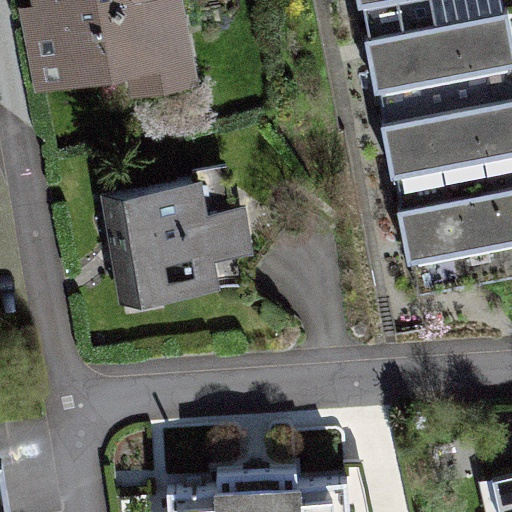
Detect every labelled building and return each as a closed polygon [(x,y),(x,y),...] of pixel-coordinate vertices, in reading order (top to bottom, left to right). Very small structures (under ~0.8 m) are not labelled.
[(19,0),(34,77),(105,64),(110,95),(175,83),(159,0),(19,0)] [(474,10),(344,36),(354,86),(484,60),(474,10)] [(496,91),(356,116),(365,168),(505,143),(496,91)] [(208,168),(79,189),(97,299),(226,278),(208,168)] [(511,192),(510,183),(378,207),(388,258),(511,235),(511,192)] [(188,487),(147,489),(147,511),(305,511),(304,476),(275,478),(274,461),(187,466),(188,487)] [(511,511),(511,463),(465,473),(472,511),(511,511)]
